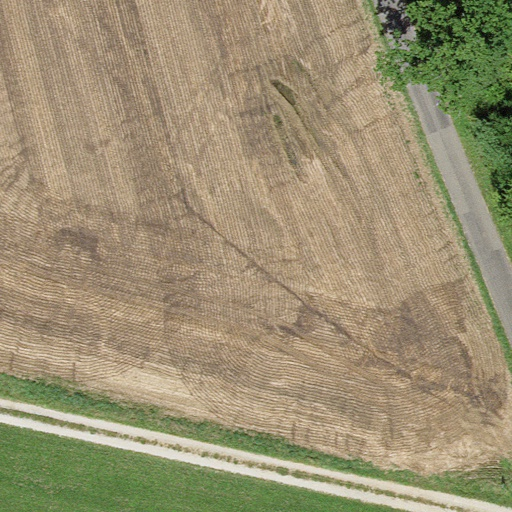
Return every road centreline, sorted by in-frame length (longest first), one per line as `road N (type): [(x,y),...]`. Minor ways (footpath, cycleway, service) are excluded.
road 1 (track): [(475,511),(0,407)]
road 2 (track): [(383,0),(511,312)]
